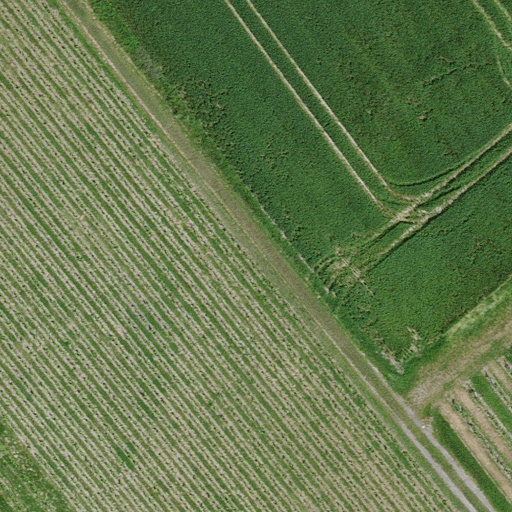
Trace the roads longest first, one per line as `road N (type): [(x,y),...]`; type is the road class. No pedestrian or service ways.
road 1 (track): [(78,0),(486,511)]
road 2 (track): [(511,310),(397,403)]
